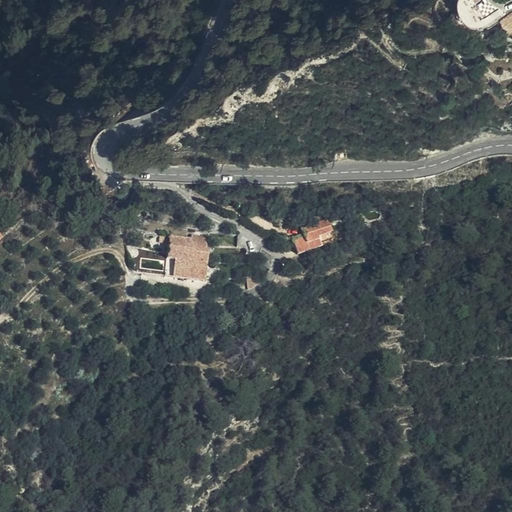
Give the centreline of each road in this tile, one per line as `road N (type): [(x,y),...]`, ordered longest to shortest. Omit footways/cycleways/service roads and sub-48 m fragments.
road 1 (tertiary): [(511,146),(415,167),(282,174),(140,170),(115,162),(109,150),(117,129),(184,100),(229,0)]
road 2 (track): [(273,275),(252,292),(222,299),(153,301),(135,297),(116,253),(93,252),(66,262),(0,318)]
